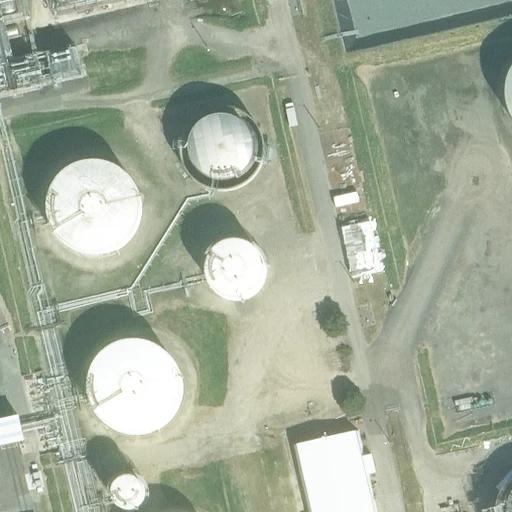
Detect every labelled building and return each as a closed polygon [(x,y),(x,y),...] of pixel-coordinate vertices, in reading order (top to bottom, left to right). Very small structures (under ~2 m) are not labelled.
[(0,0),(0,143),(2,151),(12,149),(1,100),(44,91),(43,88),(55,86),(56,83),(82,77),(76,46),(46,53),(46,51),(36,52),(24,0),(48,0),(53,20),(141,0),(0,0)] [(253,156),(253,150),(253,144),(251,139),(249,134),(245,129),(241,125),(236,123),(230,121),(225,120),(219,120),(217,121),(214,122),(208,125),(204,128),(200,131),(197,137),(195,143),(194,149),(195,155),(196,160),(198,165),(201,169),(206,174),(211,177),(215,178),(222,179),(228,179),(234,178),(240,175),(245,171),(248,166),(251,161),(253,156)] [(140,218),(141,209),(140,201),(138,193),(134,185),(129,178),(122,172),(113,167),(105,164),(97,163),(86,164),(79,166),(72,170),(64,176),(57,183),(52,192),(50,201),(49,209),(50,218),(52,227),(56,234),(61,241),(67,246),(77,252),(85,255),(93,256),(104,255),(111,253),(119,249),(126,243),(133,236),(137,227),(140,218)] [(398,186),(419,182),(417,172),(396,176),(398,186)] [(343,226),(350,279),(380,276),(373,222),(343,226)] [(265,277),(266,271),(265,265),(264,260),(261,255),(258,251),(253,247),(249,244),(243,242),(237,242),(232,242),(227,243),(221,246),(217,249),(213,253),(210,258),(208,264),(207,270),(207,276),(209,281),(211,286),(214,291),(219,295),(224,298),(228,300),(235,301),(241,301),(246,299),(252,296),(257,292),(261,288),(264,282),(265,277)] [(183,400),(184,390),(183,382),(181,373),(177,365),(172,358),(163,350),(156,346),(147,344),(138,342),(127,343),(120,345),(110,350),(103,356),(98,362),(93,370),(90,380),(89,389),(89,398),(92,408),(96,415),(102,423),(110,430),(115,433),(125,436),(134,438),(140,438),(146,437),(153,435),(162,430),(169,425),(175,418),(180,409),(183,400)] [(0,447),(27,442),(22,416),(0,420),(0,447)] [(311,511),(374,511),(366,476),(376,473),(372,456),(362,458),(356,433),(297,447),(311,511)] [(144,501),(145,495),(144,489),(141,485),(137,481),(130,480),(123,481),(119,485),(116,489),(115,495),(116,500),(119,505),(124,509),(130,510),(135,509),(140,506),(144,501)]
